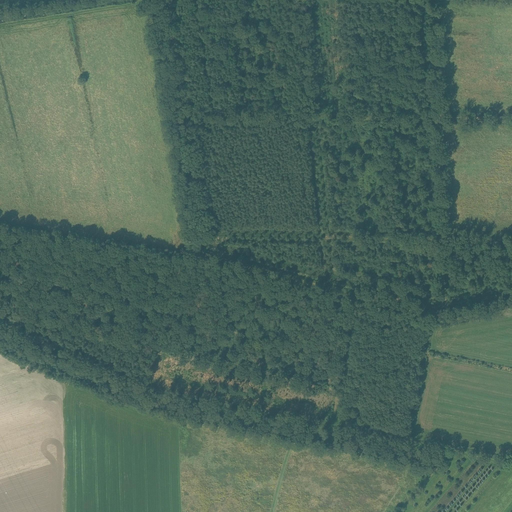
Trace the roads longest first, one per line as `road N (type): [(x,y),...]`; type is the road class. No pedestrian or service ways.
road 1 (track): [(352,298),(332,394),(161,349),(183,265),(200,255)]
road 2 (track): [(196,232),(511,240)]
road 3 (track): [(445,301),(434,0)]
road 4 (track): [(200,255),(153,0)]
road 5 (track): [(210,232),(166,0)]
road 6 (track): [(511,121),(304,120)]
road 7 (track): [(511,290),(427,305),(323,275)]
road 8 (track): [(511,301),(424,318),(352,298)]
road 9 (track): [(200,255),(352,298)]
road 10 (track): [(304,120),(323,275)]
road 11 (track): [(323,275),(210,246),(201,232)]
road 12 (track): [(304,120),(289,0)]
